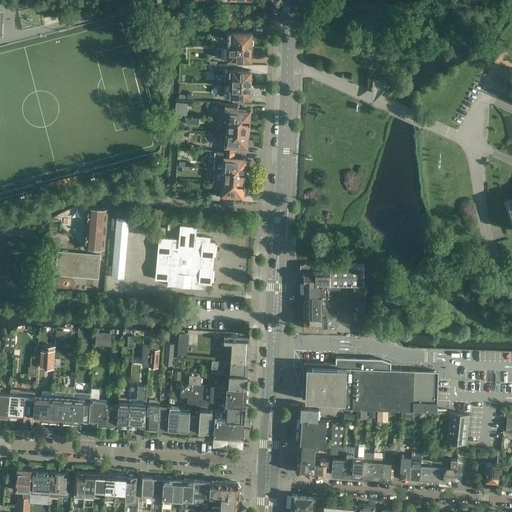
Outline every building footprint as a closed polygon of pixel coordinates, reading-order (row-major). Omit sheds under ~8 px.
[(230,38),(230,46),(251,46),(251,45),(252,45),(253,43),(253,40),(252,39),(252,32),(228,32),(228,38),(230,38)] [(251,60),(251,53),(252,53),(253,52),(253,48),(252,47),(251,47),(251,46),(230,46),(230,53),(227,53),(227,60),(251,60)] [(229,76),(229,83),(229,84),(251,84),(251,83),(252,81),(252,78),(251,77),(251,70),(227,69),(227,76),(229,76)] [(373,92),(373,99),(388,85),(374,78),(373,92)] [(251,85),(251,84),(229,84),(229,91),(227,91),(227,98),(251,98),(251,91),(252,90),(252,86),(251,85)] [(186,115),(187,103),(179,102),(177,102),(176,102),(176,106),(175,111),(175,114),(186,115)] [(227,120),(227,121),(249,123),(250,121),(249,120),(250,109),(238,108),(238,104),(222,103),(221,120),(227,120)] [(249,124),(249,123),(227,121),(226,133),(248,135),(249,129),(250,129),(250,125),(249,124)] [(248,136),(248,135),(226,133),(225,151),(234,152),(235,152),(235,147),(235,146),(247,148),(248,141),(249,141),(249,136),(248,136)] [(234,158),(234,152),(225,151),(223,169),(245,171),(245,170),(246,171),(247,166),(246,166),(246,159),(234,158)] [(245,177),(245,172),(245,171),(223,169),(219,169),(218,182),(222,182),(244,184),(244,182),(245,182),(246,177),(245,177)] [(245,185),(244,184),(222,182),(221,195),(243,197),(244,186),(245,185)] [(86,223),(84,223),(84,231),(86,231),(84,247),(84,248),(104,249),(108,209),(108,208),(87,207),(88,207),(86,223)] [(124,276),(129,220),(117,219),(112,275),(124,276)] [(211,284),(215,242),(210,242),(210,237),(196,236),(197,226),(180,225),(179,239),(159,237),(155,279),(168,280),(167,285),(205,289),(206,284),(211,284)] [(98,276),(98,270),(99,255),(58,251),(56,272),(98,276)] [(300,271),(301,271),(304,272),(304,283),(328,283),(333,283),(364,283),(364,263),(304,263),(304,264),(300,265),(300,271)] [(328,285),(328,283),(304,283),(304,294),(322,294),(328,294),(328,289),(328,285)] [(322,295),(322,294),(304,294),(304,305),(322,305),(322,301),(322,295)] [(322,316),(322,307),(322,305),(304,305),(304,316),(322,316)] [(340,316),(340,307),(322,307),(322,316),(336,316),(340,316)] [(336,316),(322,316),(304,316),(304,328),(336,328),(336,316)] [(95,344),(111,345),(111,333),(96,332),(95,344)] [(6,333),(4,349),(13,349),(15,334),(6,333)] [(177,355),(187,356),(189,334),(179,333),(177,355)] [(212,360),(212,362),(248,364),(249,338),(224,337),(224,343),(232,343),(230,362),(212,360)] [(166,343),(164,365),(172,366),(174,344),(166,343)] [(41,349),(40,369),(55,369),(55,349),(41,349)] [(151,368),(159,368),(160,349),(151,349),(151,368)] [(246,387),(248,364),(212,362),(211,372),(229,374),(228,385),(246,387)] [(344,405),(344,408),(437,411),(438,371),(415,370),(309,366),(309,375),(303,374),(302,398),(332,399),(332,405),(344,405)] [(0,416),(8,417),(10,396),(3,396),(3,392),(4,392),(4,386),(6,386),(7,370),(2,370),(0,395),(0,416)] [(201,376),(189,375),(188,383),(200,384),(201,376)] [(245,405),(246,387),(228,385),(228,386),(200,384),(188,383),(181,382),(180,396),(187,396),(187,403),(190,403),(198,404),(200,404),(200,401),(220,402),(220,403),(245,405)] [(106,424),(107,404),(108,401),(99,400),(100,389),(92,388),(91,399),(89,421),(97,422),(97,424),(99,424),(100,425),(105,426),(106,424)] [(18,418),(20,390),(10,389),(10,396),(8,417),(18,418)] [(29,419),(30,402),(34,402),(35,391),(20,390),(18,418),(29,419)] [(129,406),(128,426),(129,426),(130,427),(134,427),(134,426),(136,426),(136,424),(145,425),(147,392),(138,391),(137,399),(129,398),(129,399),(129,406)] [(50,420),(52,396),(40,396),(40,401),(39,414),(39,418),(42,419),(41,420),(43,420),(44,421),(47,421),(49,420),(50,420)] [(61,420),(63,401),(62,401),(62,397),(52,396),(50,420),(51,420),(52,422),(56,422),(57,421),(58,421),(59,420),(61,420)] [(128,426),(129,406),(129,399),(118,398),(118,405),(117,425),(121,425),(121,426),(125,427),(125,426),(128,426)] [(89,422),(89,421),(91,399),(85,399),(84,402),(73,402),(72,422),(73,422),(74,423),(77,423),(79,422),(80,422),(80,421),(89,422)] [(157,429),(159,412),(160,406),(160,401),(149,400),(149,404),(148,404),(147,412),(148,412),(147,422),(147,428),(157,429)] [(72,422),(73,402),(63,401),(61,420),(63,420),(63,421),(65,421),(66,423),(69,423),(71,422),(72,422)] [(198,432),(200,406),(198,406),(198,404),(190,403),(189,410),(190,410),(188,431),(198,432)] [(243,433),(245,405),(220,403),(219,408),(216,408),(215,417),(213,439),(237,441),(240,438),(240,435),(241,435),(243,433)] [(117,425),(118,405),(107,404),(106,424),(108,425),(108,426),(112,426),(112,425),(117,425)] [(200,406),(198,432),(209,432),(210,416),(209,416),(210,406),(208,404),(202,404),(200,406)] [(168,430),(170,407),(160,406),(159,412),(157,429),(168,430)] [(317,419),(318,407),(301,406),(300,419),(301,419),(301,418),(317,419)] [(178,430),(179,409),(179,407),(170,407),(168,430),(178,430)] [(190,410),(189,410),(188,410),(179,409),(178,430),(188,431),(190,410)] [(367,409),(357,409),(356,415),(357,415),(356,419),(366,420),(367,409)] [(377,410),(369,409),(369,417),(377,418),(377,410)] [(388,410),(377,410),(377,422),(388,422),(388,410)] [(447,442),(466,444),(470,414),(448,412),(447,417),(450,417),(447,442)] [(326,420),(317,419),(301,418),(301,419),(300,431),(325,432),(326,420)] [(345,434),(345,424),(332,422),(330,453),(340,454),(340,458),(341,454),(343,454),(343,450),(344,446),(345,434)] [(324,444),(325,432),(300,431),(300,442),(324,444)] [(315,458),(315,448),(317,448),(317,449),(324,449),(324,444),(300,442),(298,442),(297,457),(315,458)] [(362,477),(364,454),(364,444),(355,443),(354,447),(352,476),(362,477)] [(352,476),(354,447),(344,446),(343,450),(343,454),(342,475),(352,476)] [(383,478),(384,457),(384,450),(374,450),(374,457),(372,477),(383,478)] [(342,475),(343,454),(341,454),(340,458),(332,458),(331,475),(342,475)] [(372,477),(374,457),(372,456),(372,455),(364,454),(362,477),(372,477)] [(327,458),(323,458),(321,458),(320,462),(314,462),(315,458),(297,457),(296,470),(298,472),(326,474),(327,458)] [(394,458),(384,457),(383,478),(393,479),(394,458)] [(441,458),(441,461),(440,482),(450,483),(450,478),(455,478),(457,459),(441,458)] [(409,480),(411,459),(400,459),(399,479),(409,480)] [(419,481),(421,460),(411,459),(409,480),(419,481)] [(429,482),(431,465),(431,461),(430,459),(421,459),(421,460),(419,481),(429,482)] [(440,482),(441,461),(439,461),(438,465),(431,465),(429,482),(440,482)] [(502,463),(497,463),(482,462),(481,470),(485,470),(484,480),(485,480),(487,482),(490,482),(492,480),(498,481),(499,470),(501,470),(502,463)] [(29,493),(31,471),(18,470),(17,471),(16,472),(16,475),(17,476),(16,490),(23,490),(23,494),(24,494),(29,494),(29,493)] [(40,495),(41,471),(31,471),(29,493),(30,493),(30,494),(40,495)] [(49,495),(50,472),(41,471),(40,495),(49,495)] [(84,498),(86,472),(75,471),(74,497),(84,498)] [(58,497),(58,496),(60,473),(50,472),(49,495),(49,496),(58,497)] [(94,499),(94,498),(96,473),(86,472),(84,498),(94,499)] [(115,491),(116,474),(114,474),(113,472),(108,472),(107,474),(106,474),(105,490),(115,491)] [(69,473),(60,473),(58,496),(68,496),(68,492),(68,480),(69,473)] [(105,490),(106,474),(96,473),(94,498),(105,498),(105,490)] [(125,496),(127,475),(126,475),(125,473),(120,473),(119,474),(116,474),(115,491),(115,498),(125,498),(125,496)] [(137,476),(127,475),(125,496),(136,496),(136,486),(137,476)] [(152,498),(153,477),(143,476),(142,486),(142,497),(139,497),(139,501),(146,502),(146,500),(152,500),(152,498)] [(172,495),(174,478),(173,478),(172,476),(168,476),(167,478),(163,477),(162,498),(161,504),(172,504),(172,499),(172,495)] [(162,498),(163,477),(153,477),(152,498),(162,498)] [(182,499),(184,479),(174,478),(172,495),(172,499),(182,499)] [(193,500),(194,480),(184,479),(182,499),(193,500)] [(210,481),(194,480),(193,500),(209,501),(209,496),(210,481)] [(210,481),(209,496),(214,497),(215,491),(222,492),(222,482),(210,481)] [(239,498),(240,485),(238,483),(237,483),(226,482),(222,482),(222,492),(215,491),(214,497),(221,497),(239,498)] [(29,511),(30,494),(29,494),(24,494),(24,498),(18,497),(17,511),(29,511)] [(344,502),(334,501),(322,500),(322,498),(314,497),(314,498),(312,498),(312,497),(297,496),(297,495),(292,495),(291,504),(291,508),(294,508),(350,511),(355,511),(356,511),(354,511),(354,508),(356,508),(356,503),(344,502)] [(221,507),(238,508),(239,498),(221,497),(221,507)] [(359,503),(358,511),(374,511),(375,504),(359,503)]
